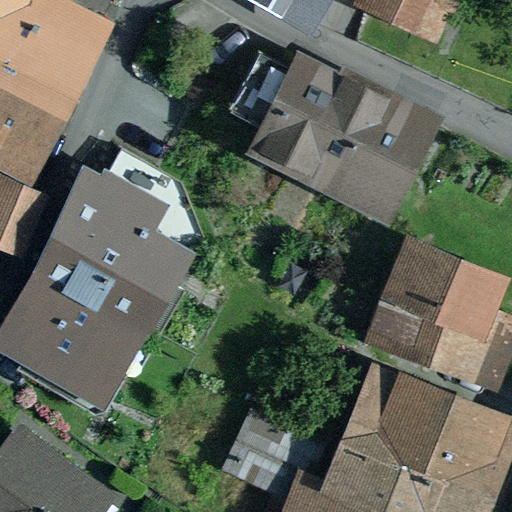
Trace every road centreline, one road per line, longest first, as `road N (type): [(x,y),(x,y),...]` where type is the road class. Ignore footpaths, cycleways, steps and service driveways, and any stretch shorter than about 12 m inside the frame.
road 1 (residential): [(212,0),(511,145)]
road 2 (residential): [(145,0),(0,289)]
